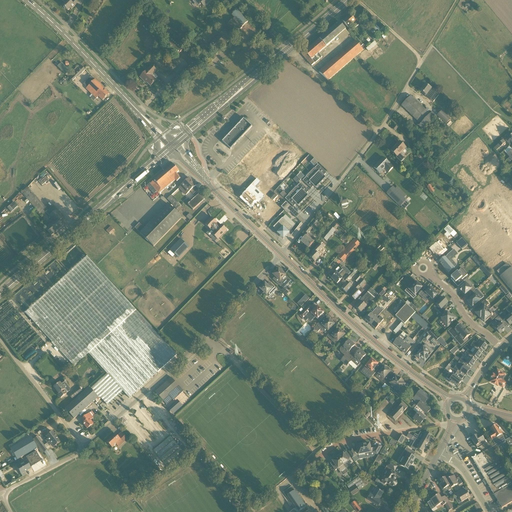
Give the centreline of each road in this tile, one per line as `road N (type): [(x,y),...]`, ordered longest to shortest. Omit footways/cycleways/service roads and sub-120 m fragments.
road 1 (unclassified): [(83,450),(281,255)]
road 2 (unclassified): [(281,255),(378,132),(432,45)]
road 3 (primary): [(0,294),(168,149)]
road 4 (tertiary): [(448,401),(281,255)]
road 5 (secondary): [(138,111),(25,0)]
road 6 (unclassified): [(308,464),(339,442),(450,425)]
road 7 (primary): [(175,143),(287,50)]
